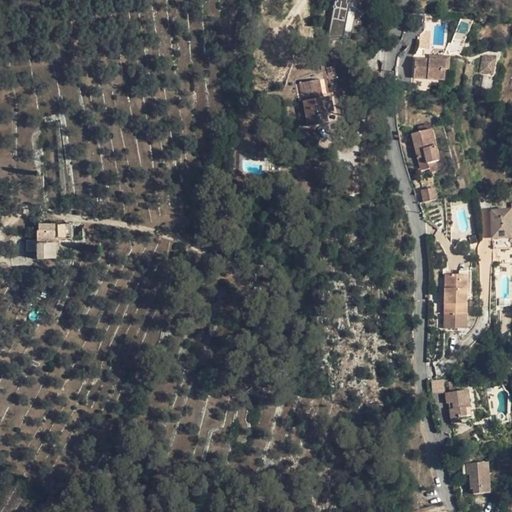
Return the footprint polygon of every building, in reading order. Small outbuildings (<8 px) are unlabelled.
[(335,0),(330,35),(344,37),(349,0),(335,0)] [(432,31),(433,15),(424,15),(423,30),(430,31),(432,31)] [(419,48),(428,49),(430,31),(423,30),(420,33),(419,48)] [(414,58),(413,78),(443,80),(444,69),(444,61),(428,59),(414,58)] [(327,68),(329,80),(336,78),(334,66),(327,68)] [(299,83),(307,126),(323,123),(322,115),(324,114),(324,112),(321,98),(318,80),(299,83)] [(330,96),(321,98),(324,112),(333,111),(330,96)] [(420,133),(432,130),(430,124),(418,127),(420,133)] [(427,164),(439,162),(432,130),(420,133),(412,135),(418,159),(425,157),(427,164)] [(425,157),(418,159),(421,171),(428,169),(427,164),(425,157)] [(434,189),(421,191),(424,203),(436,200),(434,189)] [(511,220),(511,211),(492,211),(493,250),(511,248),(511,220)] [(38,231),(39,260),(57,259),(60,259),(59,240),(74,240),(74,224),(41,224),(41,231),(38,231)] [(477,242),(475,236),(469,238),(471,244),(477,242)] [(28,240),(26,250),(35,251),(36,241),(28,240)] [(467,275),(446,275),(445,293),(445,300),(444,329),(466,329),(467,275)] [(444,380),(431,381),(432,393),(445,392),(444,380)] [(469,391),(445,393),(446,404),(449,404),(452,403),(453,409),(450,409),(451,424),(462,422),(461,417),(471,416),(469,391)] [(488,463),(467,464),(467,475),(470,475),(471,490),(474,489),(490,488),(488,463)]
